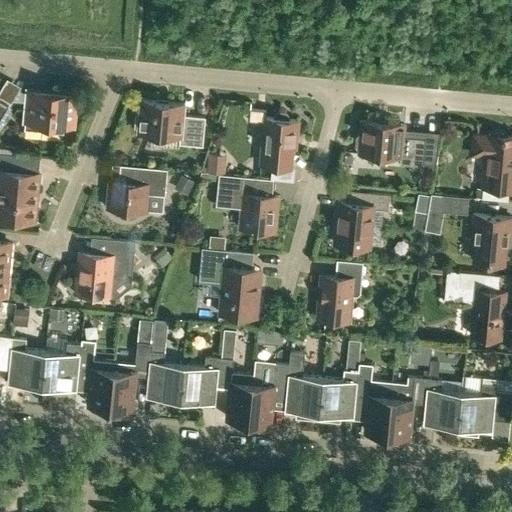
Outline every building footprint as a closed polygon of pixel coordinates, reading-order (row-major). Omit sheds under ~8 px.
[(25,121),(26,121),(42,122),(41,130),(63,132),(64,124),(73,125),(76,93),(28,89),(25,121)] [(202,145),(205,117),(183,115),(184,103),(141,99),(140,114),(136,114),(135,127),(139,127),(138,131),(181,135),(180,143),(202,145)] [(0,121),(9,106),(0,101),(0,121)] [(260,164),(272,165),(290,167),(292,147),(295,148),(298,120),(289,119),(289,116),(286,112),(278,111),(274,114),(274,117),(265,117),(260,164)] [(423,166),(424,153),(425,138),(403,136),(404,124),(361,120),(360,135),(358,135),(356,137),(355,146),(357,148),(359,149),(359,152),(400,156),(399,163),(423,166)] [(511,136),(505,135),(503,133),(495,132),(492,134),(488,134),(488,135),(474,134),(472,153),(486,154),(483,186),(511,188),(511,136)] [(224,153),(208,151),(206,171),(222,173),(224,153)] [(39,173),(37,172),(38,157),(0,152),(0,217),(17,219),(20,222),(28,223),(31,220),(35,220),(37,202),(34,201),(35,192),(38,193),(39,173)] [(424,153),(423,166),(436,167),(437,155),(424,153)] [(120,212),(133,213),(133,209),(147,211),(148,193),(165,195),(167,168),(126,165),(125,180),(109,179),(107,207),(120,208),(120,212)] [(278,195),(272,194),(251,192),(253,176),(201,171),(199,177),(218,179),(217,190),(222,191),(221,205),(241,207),(239,227),(275,231),(278,195)] [(181,175),(174,187),(188,194),(195,183),(181,175)] [(336,224),(334,242),(369,246),(379,247),(383,208),(388,209),(389,193),(367,191),(366,203),(346,201),(341,200),(339,214),(337,213),(336,224)] [(419,192),(415,209),(427,212),(431,195),(419,192)] [(441,194),(440,210),(467,213),(469,196),(441,194)] [(504,262),(506,245),(510,245),(511,223),(511,216),(473,213),(471,242),(475,242),(473,259),(490,261),(489,265),(502,266),(503,262),(504,262)] [(209,235),(208,247),(224,249),(225,236),(209,235)] [(135,240),(107,238),(106,251),(103,253),(83,251),(81,269),(78,269),(76,292),(85,293),(88,296),(96,297),(100,294),(109,295),(110,278),(118,272),(128,272),(130,258),(134,258),(135,240)] [(0,293),(5,294),(8,269),(5,269),(6,262),(9,262),(10,243),(0,241),(0,293)] [(172,256),(165,247),(155,255),(162,265),(172,256)] [(220,312),(256,316),(260,268),(234,266),(235,250),(224,249),(208,247),(202,247),(199,279),(223,281),(220,312)] [(360,293),(363,261),(337,259),(335,275),(321,274),(318,317),(349,320),(351,295),(357,296),(360,293)] [(471,334),(479,335),(481,339),(489,340),(492,336),(500,337),(503,308),(504,309),(506,291),(496,290),(498,274),(447,269),(444,300),(474,303),(471,334)] [(22,306),(19,321),(34,324),(37,309),(22,306)] [(50,307),(49,319),(63,320),(64,308),(50,307)] [(155,318),(154,331),(167,332),(168,319),(155,318)] [(282,343),(283,330),(261,328),(258,327),(257,341),(282,343)] [(292,332),(292,342),(302,343),(303,333),(292,332)] [(9,362),(10,362),(12,336),(0,334),(0,367),(9,368),(9,362)] [(42,386),(45,349),(25,348),(26,338),(12,336),(10,362),(9,362),(9,368),(7,382),(42,386)] [(45,349),(42,386),(77,389),(79,369),(78,369),(80,343),(66,341),(65,351),(45,349)] [(135,374),(148,375),(148,376),(151,350),(152,350),(152,342),(137,341),(134,371),(113,369),(110,405),(132,407),(135,374)] [(412,341),(410,361),(429,363),(430,343),(412,341)] [(88,403),(110,405),(113,369),(93,367),(95,344),(80,343),(78,369),(79,369),(91,370),(88,403)] [(165,351),(152,350),(151,350),(148,376),(148,375),(146,396),(180,399),(184,363),(164,361),(165,351)] [(290,350),(289,363),(287,389),(286,389),(284,409),(319,413),(323,376),(302,374),(305,352),(290,350)] [(184,363),(180,399),(215,403),(217,386),(216,386),(219,356),(205,355),(204,365),(184,363)] [(226,416),(248,418),(252,382),(231,380),(233,358),(219,356),(216,386),(217,386),(229,388),(226,416)] [(275,362),(275,367),(254,365),(252,382),(248,418),(271,421),(274,388),(286,389),(287,389),(289,363),(275,362)] [(358,362),(357,370),(355,396),(356,396),(368,397),(365,430),(387,432),(392,384),(392,382),(371,380),(373,364),(358,362)] [(354,416),(356,396),(355,396),(357,370),(344,369),(343,378),(323,376),(319,413),(354,416)] [(407,386),(392,384),(387,432),(409,434),(412,401),(425,403),(426,403),(428,377),(408,375),(407,386)] [(423,423),(457,426),(461,390),(441,388),(442,378),(428,377),(426,403),(425,403),(423,423)] [(510,420),(511,400),(511,390),(496,389),(497,384),(482,383),(481,392),(461,390),(457,426),(492,430),(493,418),(510,420)]
